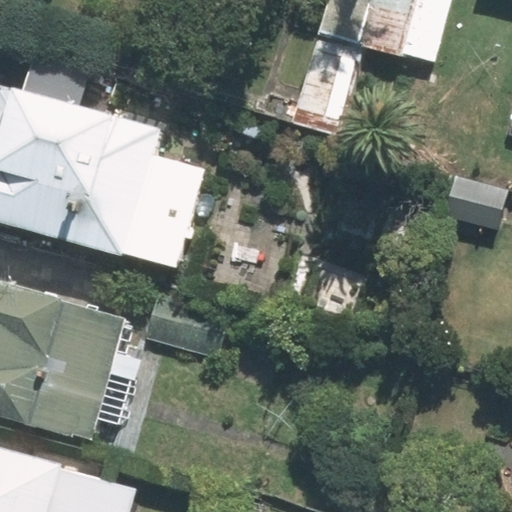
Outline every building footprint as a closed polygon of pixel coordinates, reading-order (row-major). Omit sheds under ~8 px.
[(353,134),(375,44),(449,62),(463,0),(339,0),(331,33),(332,33),(310,124),(353,134)] [(17,86),(0,145),(0,213),(4,214),(144,255),(145,251),(192,264),(220,168),(174,155),(182,126),(139,114),(138,113),(42,85),(40,93),(17,86)] [(0,407),(105,439),(122,382),(141,320),(143,315),(0,272),(0,407)] [(169,294),(155,339),(239,364),(252,319),(169,294)] [(0,511),(144,511),(151,490),(77,469),(79,462),(0,439),(0,511)]
